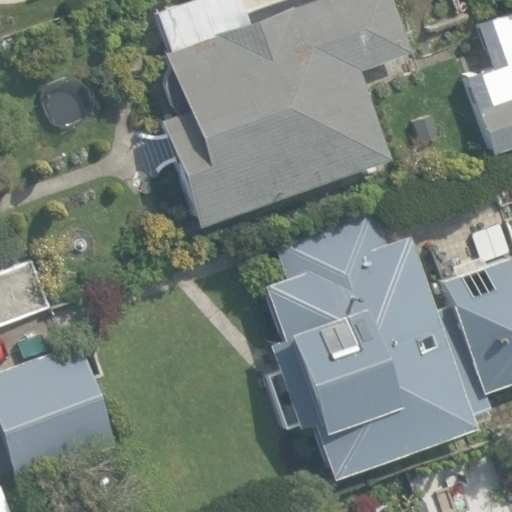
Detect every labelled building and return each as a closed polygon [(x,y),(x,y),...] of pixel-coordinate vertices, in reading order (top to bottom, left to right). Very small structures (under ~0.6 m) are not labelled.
[(148,117),(185,222),(380,155),(350,68),(401,50),(383,0),(255,0),(236,7),(233,0),(169,0),(139,11),(159,69),(155,81),(164,108),(166,111),(148,117)] [(458,0),(397,0),(410,35),(465,16),(458,0)] [(455,76),(482,153),(511,144),(511,4),(467,20),(483,66),(455,76)] [(300,419),(319,479),(491,424),(478,384),(511,372),(511,254),(436,279),(446,311),(426,317),(399,236),(373,245),(358,197),(256,229),(269,270),(253,275),(272,334),(257,339),(284,424),(300,419)] [(0,269),(0,326),(17,322),(12,308),(42,299),(29,260),(0,269)] [(0,373),(0,430),(9,453),(72,429),(62,405),(79,398),(61,350),(0,373)]
